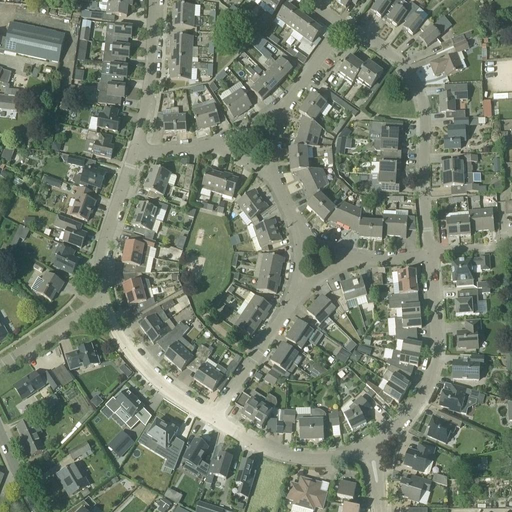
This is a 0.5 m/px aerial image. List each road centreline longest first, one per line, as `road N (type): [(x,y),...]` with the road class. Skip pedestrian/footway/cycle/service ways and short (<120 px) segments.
road 1 (residential): [(428,253),(420,98),(399,64),(342,24)]
road 2 (residential): [(369,444),(416,404),(432,368),(428,253)]
road 3 (residential): [(216,418),(127,349),(104,298)]
road 4 (residential): [(369,444),(301,458),(273,452),(216,418)]
road 5 (residential): [(104,298),(103,243),(135,149)]
road 6 (residential): [(135,149),(154,0)]
road 7 (residential): [(216,418),(294,296)]
road 8 (residential): [(0,366),(104,298)]
